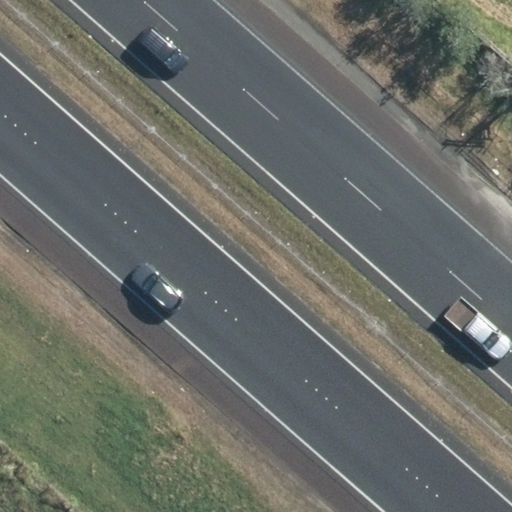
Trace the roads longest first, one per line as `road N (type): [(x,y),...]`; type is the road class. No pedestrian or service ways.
road 1 (motorway): [(504,511),(0,79)]
road 2 (motorway): [(100,0),(511,353)]
